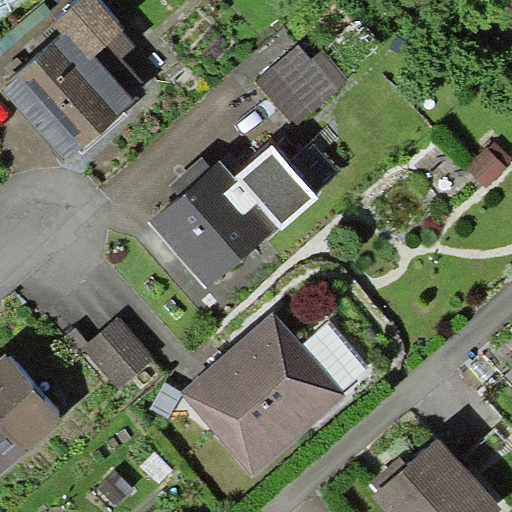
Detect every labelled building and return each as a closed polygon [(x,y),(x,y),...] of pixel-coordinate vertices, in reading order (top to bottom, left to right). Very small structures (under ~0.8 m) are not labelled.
[(0,0),(0,16),(11,11),(6,0),(0,0)] [(78,149),(82,154),(128,114),(124,110),(135,100),(128,92),(143,80),(123,57),(137,45),(98,0),(76,0),(52,21),(62,34),(14,74),(16,76),(2,88),(64,161),(78,149)] [(255,83),(293,128),(349,80),(323,49),(311,59),(299,45),(255,83)] [(511,158),(511,156),(496,140),(489,148),(488,147),(467,168),(487,188),(507,167),(505,165),(511,158)] [(272,144),(235,176),(280,227),(317,194),(272,144)] [(171,185),(180,195),(212,167),(203,157),(171,185)] [(150,221),(209,288),(280,227),(235,176),(221,159),(212,167),(180,195),(150,221)] [(252,474),(347,394),(343,390),(303,343),(275,310),(181,390),(252,474)] [(80,355),(85,351),(120,390),(156,358),(119,315),(89,341),(76,327),(64,338),(80,355)] [(330,320),(303,343),(343,390),(370,368),(330,320)] [(0,474),(64,421),(6,353),(0,357),(0,474)] [(372,496),(385,511),(497,511),(502,508),(439,437),(408,464),(380,489),(372,496)] [(372,481),(380,489),(408,464),(400,456),(372,481)]
